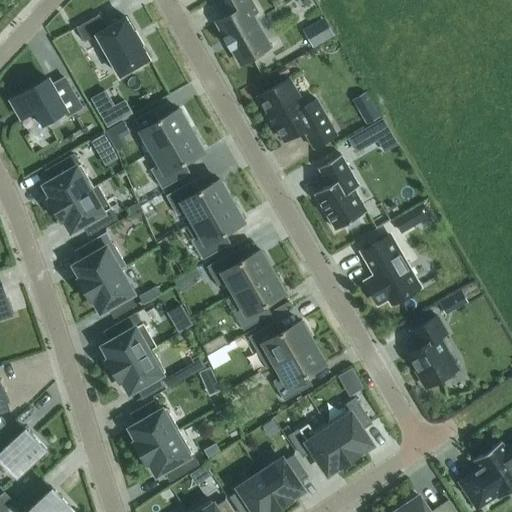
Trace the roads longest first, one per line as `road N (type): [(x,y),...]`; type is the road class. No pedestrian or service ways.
road 1 (residential): [(423,448),(168,0)]
road 2 (residential): [(0,181),(112,511)]
